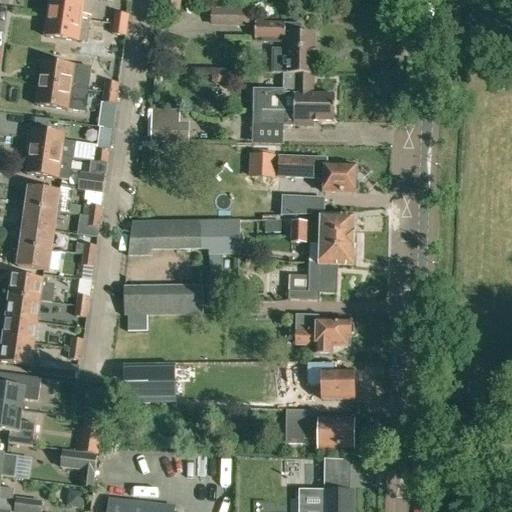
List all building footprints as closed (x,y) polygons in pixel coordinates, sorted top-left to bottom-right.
[(90,21),(91,16),(82,15),(84,0),(52,0),(50,16),(90,21)] [(162,0),(161,10),(179,12),(180,0),(162,0)] [(239,9),(238,27),(248,27),(249,9),(239,9)] [(128,27),(129,16),(115,14),(114,24),(128,27)] [(78,42),(79,38),(88,40),(91,21),(90,21),(50,16),(47,38),(78,42)] [(127,37),(128,27),(114,24),(112,35),(127,37)] [(284,75),(314,75),(321,75),(320,62),(315,60),(315,34),(303,34),(303,25),(256,24),(256,39),(289,39),(288,49),(271,49),(271,74),(284,75)] [(90,91),(89,91),(92,68),(44,62),(41,84),(90,91)] [(288,75),(284,75),(284,90),(252,90),(252,114),(252,127),(261,126),(308,127),(310,121),(336,122),(336,96),(314,95),(314,75),(288,75)] [(106,82),(104,93),(119,95),(120,84),(106,82)] [(38,107),(87,114),(90,91),(41,84),(38,107)] [(119,95),(104,93),(103,104),(117,106),(119,95)] [(151,144),(190,144),(190,124),(180,124),(181,111),(152,111),(151,144)] [(31,153),(71,158),(74,159),(76,147),(64,145),(66,135),(34,131),(31,153)] [(110,153),(96,151),(94,161),(109,164),(110,153)] [(71,158),(31,153),(28,175),(60,179),(62,162),(71,163),(71,158)] [(276,158),(252,157),(251,188),(274,189),(276,158)] [(354,195),(354,193),(359,191),(359,183),(355,180),(355,167),(326,166),(326,160),(281,159),(280,178),(324,179),(324,194),(354,195)] [(109,164),(94,161),(93,172),(108,174),(109,164)] [(106,177),(81,174),(78,192),(104,195),(106,177)] [(27,209),(58,213),(61,193),(30,189),(27,209)] [(323,211),(324,198),(311,198),(311,210),(323,211)] [(0,221),(18,225),(21,209),(0,205),(0,221)] [(70,215),(80,216),(82,207),(71,206),(70,215)] [(103,208),(90,206),(89,217),(102,219),(103,208)] [(24,228),(55,233),(58,213),(27,209),(24,228)] [(293,222),(292,231),(354,233),(355,217),(316,216),(316,223),(293,222)] [(102,219),(89,217),(87,227),(100,229),(102,219)] [(281,221),(273,222),(265,222),(265,234),(281,233),(281,221)] [(222,222),(133,223),(128,257),(153,257),(152,252),(207,252),(207,255),(210,255),(223,255),(222,222)] [(241,222),(222,222),(223,255),(242,254),(241,222)] [(55,233),(24,228),(21,248),(53,252),(55,233)] [(292,231),(292,240),(319,241),(319,266),(338,266),(353,267),(354,248),(358,245),(358,237),(354,233),(292,231)] [(84,246),(83,257),(96,258),(98,248),(84,246)] [(53,252),(21,248),(19,268),(50,273),(53,252)] [(96,258),(83,257),(82,267),(95,269),(96,258)] [(291,276),(290,300),(320,301),(320,294),(338,294),(338,266),(319,266),(310,265),(310,276),(291,276)] [(11,298),(51,303),(53,287),(43,286),(44,280),(14,276),(11,298)] [(125,287),(125,317),(148,317),(204,316),(204,298),(204,287),(125,287)] [(91,297),(79,297),(77,307),(89,309),(91,297)] [(8,319),(38,323),(41,302),(11,298),(8,319)] [(88,319),(89,309),(77,307),(76,317),(88,319)] [(125,317),(119,316),(117,337),(127,338),(128,329),(136,330),(136,334),(148,334),(148,317),(125,317)] [(351,325),(351,322),(319,322),(319,318),(298,317),(297,346),(317,347),(317,355),(332,355),(332,347),(347,347),(347,339),(351,338),(351,336),(354,335),(355,326),(351,325)] [(5,340),(35,345),(38,323),(8,319),(5,340)] [(35,345),(5,340),(1,362),(32,366),(35,345)] [(72,340),(70,349),(83,351),(85,342),(72,340)] [(70,350),(69,360),(82,362),(83,351),(70,350)] [(79,367),(52,364),(50,377),(77,381),(79,367)] [(175,367),(125,367),(126,404),(176,404),(175,367)] [(323,401),(354,401),(354,372),(323,372),(323,373),(296,373),(297,394),(323,394),(323,401)] [(0,408),(24,412),(26,401),(39,403),(42,380),(0,373),(0,408)] [(24,412),(0,408),(0,430),(12,432),(10,444),(34,447),(37,424),(23,422),(24,412)] [(304,445),(304,440),(320,440),(320,450),(353,450),(354,421),(322,421),(322,412),(288,411),(287,445),(304,445)] [(103,449),(103,424),(87,424),(87,449),(103,449)] [(98,456),(63,452),(61,470),(82,472),(80,489),(94,491),(98,456)] [(15,479),(18,457),(0,454),(0,476),(4,477),(15,479)] [(4,477),(0,476),(0,499),(15,501),(16,490),(2,488),(4,477)] [(354,511),(354,492),(325,492),(325,511),(354,511)] [(42,511),(43,503),(19,499),(17,511),(42,511)] [(174,511),(175,507),(149,504),(149,506),(111,501),(109,511),(174,511)]
